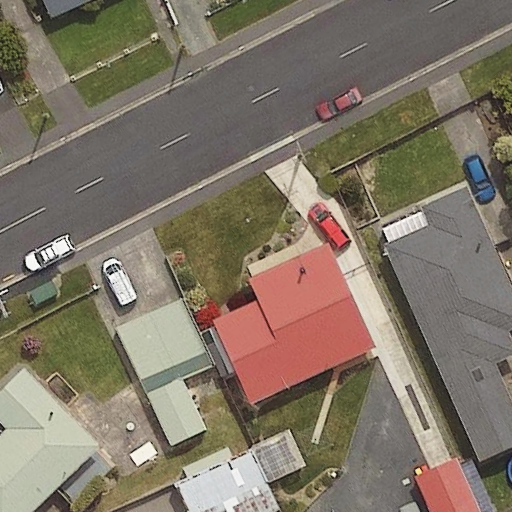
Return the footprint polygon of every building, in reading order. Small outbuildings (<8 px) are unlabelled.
[(90,0),(38,0),(47,20),(90,0)] [(511,328),(511,296),(463,188),(420,207),(428,225),(382,246),(479,461),(511,446),(511,409),(492,365),(511,355),(511,348),(504,332),(511,328)] [(372,349),(323,244),(245,280),(255,301),(210,322),(249,405),(372,349)] [(205,425),(181,375),(212,360),(180,294),(117,325),(163,419),(143,429),(153,450),(205,425)] [(0,511),(28,511),(96,446),(20,370),(0,390),(0,427),(3,430),(0,433),(0,511)] [(304,464),(288,426),(176,473),(192,511),(262,511),(277,506),(266,480),(304,464)] [(480,511),(455,456),(415,473),(432,511),(480,511)]
